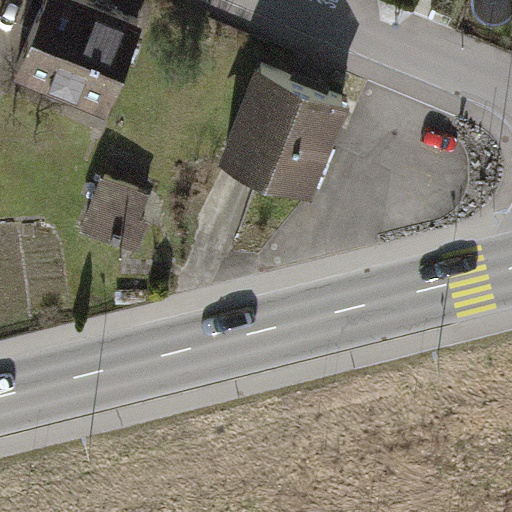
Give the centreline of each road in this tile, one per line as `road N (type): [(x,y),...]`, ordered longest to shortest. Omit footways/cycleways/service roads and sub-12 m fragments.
road 1 (primary): [(511,272),(0,406)]
road 2 (residential): [(308,0),(511,83)]
